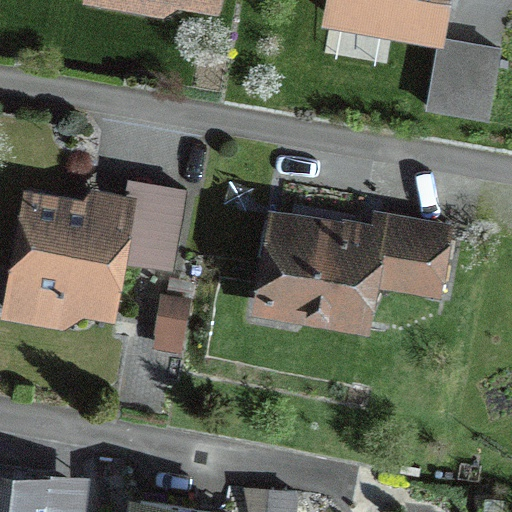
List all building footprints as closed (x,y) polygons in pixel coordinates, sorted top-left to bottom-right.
[(446,0),(324,0),(320,29),(438,49),(446,0)] [(121,217),(27,200),(12,283),(48,289),(58,303),(104,312),(121,217)] [(370,241),(273,224),(259,304),(269,306),(271,294),(291,298),(301,311),(358,321),(365,281),(434,293),(445,231),(374,218),(370,241)] [(0,479),(0,511),(44,511),(48,485),(0,479)] [(270,490),(268,490),(266,511),(290,511),(292,494),(270,492),(270,490)] [(211,511),(137,503),(135,511),(211,511)]
